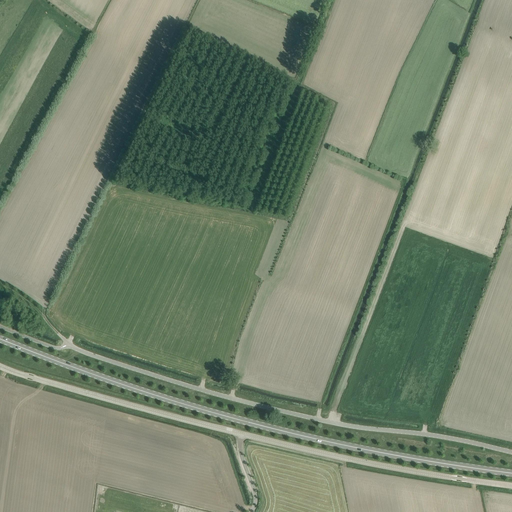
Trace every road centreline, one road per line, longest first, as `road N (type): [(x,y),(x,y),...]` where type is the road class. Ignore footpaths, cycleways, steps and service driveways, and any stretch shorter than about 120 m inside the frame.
road 1 (secondary): [(511,473),(239,420),(0,338)]
road 2 (unclassified): [(511,451),(298,415),(90,354),(55,334)]
road 3 (unclassified): [(511,485),(242,433)]
road 4 (unclassified): [(242,433),(0,366)]
